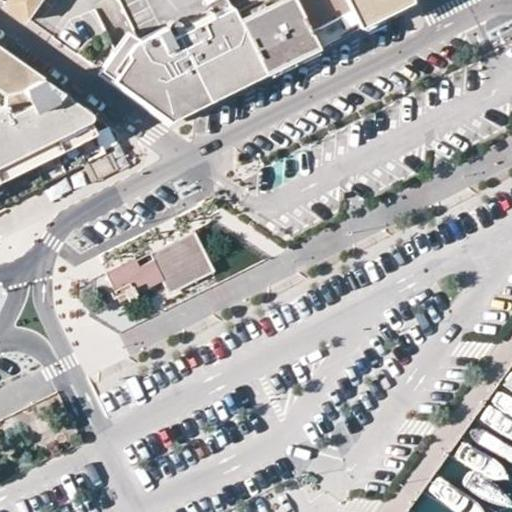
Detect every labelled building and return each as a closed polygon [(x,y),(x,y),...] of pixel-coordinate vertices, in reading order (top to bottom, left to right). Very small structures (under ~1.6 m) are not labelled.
[(6,0),(4,4),(26,19),(39,0),(6,0)] [(315,44),(303,18),(293,0),(275,0),(274,0),(258,0),(262,6),(237,18),(262,70),(315,44)] [(315,44),(316,46),(357,26),(343,0),(293,0),(303,18),(315,44)] [(343,0),(357,26),(409,0),(408,0),(343,0)] [(98,71),(167,120),(234,87),(263,72),(262,70),(237,18),(230,6),(170,37),(163,26),(138,40),(112,53),(98,71)] [(127,33),(112,53),(138,40),(127,33)] [(0,203),(27,190),(104,151),(88,119),(91,115),(78,106),(50,86),(0,49),(0,88),(4,92),(3,105),(0,106),(0,203)] [(150,253),(153,260),(196,239),(192,232),(150,253)] [(211,270),(196,239),(153,260),(139,267),(135,260),(122,267),(121,265),(106,272),(120,302),(133,296),(164,281),(169,291),(211,270)] [(258,244),(238,243),(237,259),(257,260),(258,244)]
